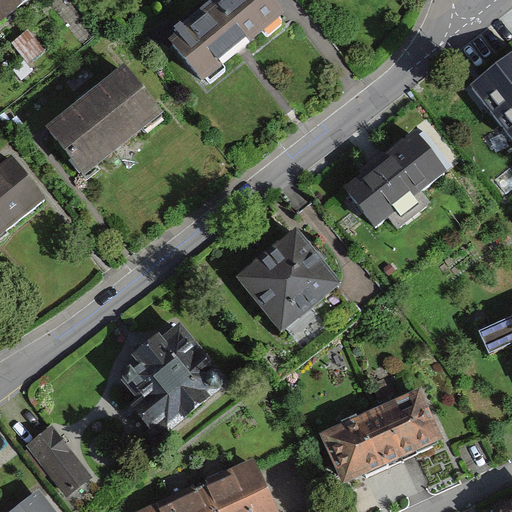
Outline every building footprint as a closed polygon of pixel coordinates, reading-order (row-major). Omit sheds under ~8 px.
[(0,0),(0,27),(1,28),(35,0),(0,0)] [(222,0),(168,45),(203,87),(285,19),(269,0),(222,0)] [(27,38),(14,48),(27,65),(41,55),(27,38)] [(511,52),(470,85),(511,138),(511,52)] [(46,132),(85,181),(163,119),(124,70),(46,132)] [(341,193),(375,235),(448,176),(414,134),(341,193)] [(0,241),(49,203),(9,153),(0,160),(0,241)] [(296,234),(236,281),(281,338),(342,291),(296,234)] [(488,359),(511,347),(511,320),(478,336),(488,359)] [(130,412),(150,437),(167,422),(172,434),(184,427),(212,404),(206,397),(218,397),(223,391),(224,385),(219,374),(180,327),(162,341),(158,339),(131,361),(135,366),(121,376),(120,384),(138,406),(130,412)] [(319,438),(342,488),(443,444),(420,393),(319,438)] [(94,480),(52,428),(26,448),(68,501),(94,480)] [(146,511),(276,511),(253,461),(146,511)] [(52,511),(39,494),(15,511),(52,511)]
